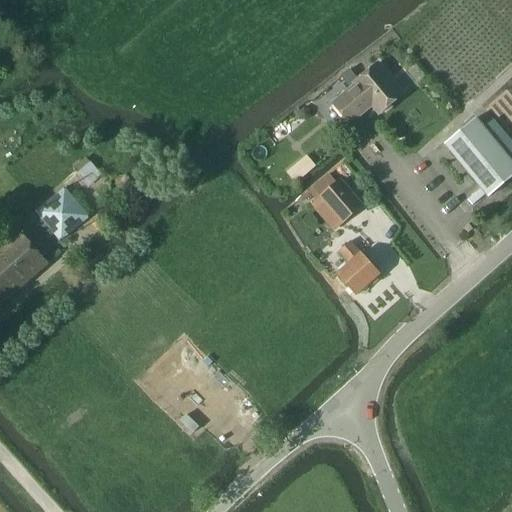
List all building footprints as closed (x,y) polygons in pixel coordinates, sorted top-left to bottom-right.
[(353,83),(354,85),(332,102),(349,124),(373,107),(379,114),(403,95),(377,63),(353,83)] [(486,198),(511,177),(511,164),(475,119),(443,144),(486,198)] [(306,156),(287,172),(296,183),(315,167),(306,156)] [(84,168),(78,173),(90,188),(104,178),(92,162),(88,157),(80,163),(84,168)] [(341,180),(310,205),(333,232),(363,207),(341,180)] [(64,189),(37,211),(39,213),(38,214),(60,241),(62,240),(62,241),(89,219),(88,217),(89,216),(66,189),(65,190),(64,189)] [(0,306),(48,263),(22,233),(0,251),(0,306)] [(360,253),(350,243),(339,253),(348,263),(336,273),(356,297),(380,274),(361,252),(360,253)]
